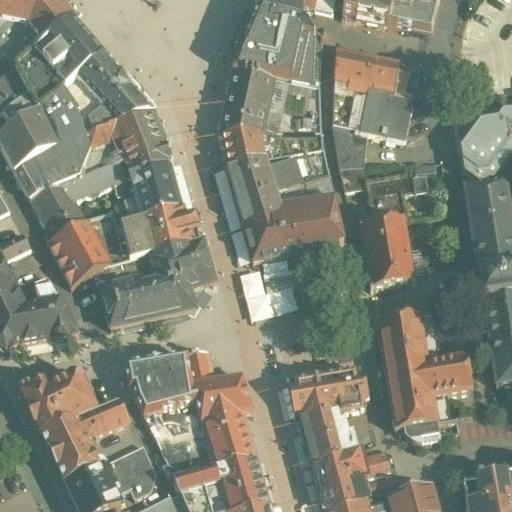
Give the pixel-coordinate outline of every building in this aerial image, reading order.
[(53,0),(0,0),(0,24),(5,25),(6,26),(29,30),(44,48),(73,24),(54,0),(53,0)] [(348,0),(265,0),(263,7),(305,17),(332,23),(334,11),(344,13),(344,14),(345,15),(348,0)] [(396,0),(348,0),(345,15),(342,25),(355,27),(356,25),(388,32),(389,29),(396,0)] [(396,0),(389,29),(431,38),(440,0),(396,0)] [(511,0),(484,0),(468,24),(459,52),(467,90),(487,86),(490,100),(507,97),(507,98),(511,97),(511,0)] [(305,17),(263,7),(262,7),(260,6),(254,21),(256,22),(242,55),(238,53),(233,65),(237,67),(232,79),(233,79),(275,87),(297,91),(319,96),(321,54),(326,35),(302,30),(305,17)] [(102,59),(73,24),(44,48),(41,50),(52,64),(66,80),(74,89),(77,87),(105,62),(102,59)] [(6,26),(0,30),(0,48),(15,36),(6,26)] [(29,30),(6,26),(15,36),(0,48),(0,56),(14,73),(31,59),(41,50),(44,48),(29,30)] [(179,80),(195,86),(212,41),(196,35),(179,80)] [(41,50),(31,59),(42,72),(52,64),(41,50)] [(399,68),(336,56),(334,85),(348,88),(346,95),(367,99),(368,100),(370,93),(393,98),(399,68)] [(154,119),(105,62),(77,87),(105,115),(90,127),(96,139),(114,133),(154,119)] [(420,73),(399,68),(393,98),(391,105),(412,109),(420,73)] [(16,75),(0,86),(0,120),(29,100),(16,75)] [(275,87),(233,79),(232,79),(219,141),(264,141),(271,106),(275,87)] [(66,80),(34,104),(31,110),(37,119),(39,117),(74,89),(66,80)] [(367,99),(346,95),(348,88),(334,85),(333,117),(355,122),(352,135),(359,137),(367,99)] [(74,89),(39,117),(53,144),(68,131),(75,138),(79,147),(96,140),(96,139),(90,127),(105,115),(77,87),(74,89)] [(297,91),(275,87),(271,106),(293,111),(297,91)] [(393,98),(370,93),(368,100),(367,99),(359,137),(359,138),(367,140),(405,148),(412,109),(391,105),(393,98)] [(490,100),(479,102),(481,115),(510,110),(507,98),(507,97),(490,100)] [(27,106),(0,125),(0,143),(37,119),(31,110),(27,106)] [(497,126),(481,129),(476,135),(461,157),(464,181),(480,192),(480,194),(488,193),(488,188),(494,187),(511,164),(511,163),(511,116),(502,118),(497,126)] [(37,119),(0,143),(0,152),(15,181),(59,155),(53,144),(39,117),(37,119)] [(355,122),(333,117),(332,131),(352,135),(355,122)] [(154,119),(114,133),(96,139),(96,140),(79,147),(59,155),(15,181),(30,208),(66,193),(119,171),(126,189),(172,171),(172,170),(169,155),(166,147),(165,147),(155,120),(154,119)] [(320,120),(276,121),(277,141),(321,141),(320,120)] [(352,135),(332,131),(340,175),(363,174),(367,140),(359,138),(359,137),(352,135)] [(264,141),(219,141),(219,142),(227,175),(266,168),(307,161),(323,158),(321,141),(277,141),(264,141)] [(323,158),(307,161),(313,189),(329,184),(323,158)] [(307,161),(266,168),(276,200),(313,189),(307,161)] [(266,168),(227,175),(253,270),(339,256),(338,250),(344,249),(334,206),(280,214),(276,200),(266,168)] [(119,171),(66,193),(74,209),(114,193),(126,189),(119,171)] [(126,189),(114,193),(124,232),(184,215),(172,171),(126,189)] [(363,174),(340,175),(345,199),(366,195),(365,188),(367,187),(363,174)] [(367,187),(365,188),(366,195),(373,231),(404,226),(406,225),(403,202),(416,200),(412,180),(367,187)] [(480,194),(464,197),(480,295),(496,394),(511,391),(511,230),(506,190),(488,193),(480,194)] [(66,193),(30,208),(52,247),(86,229),(74,209),(66,193)] [(0,199),(0,222),(10,217),(0,199)] [(124,232),(117,234),(110,222),(86,229),(52,247),(46,250),(71,295),(97,281),(110,274),(111,275),(193,252),(190,240),(192,240),(198,238),(199,235),(199,233),(200,231),(198,229),(197,227),(194,225),(189,227),(187,227),(184,215),(124,232)] [(10,217),(0,222),(0,235),(15,227),(10,217)] [(373,231),(360,233),(371,297),(414,289),(404,226),(373,231)] [(22,240),(0,251),(0,254),(3,262),(0,263),(0,267),(1,269),(4,268),(31,255),(22,240)] [(193,252),(111,275),(110,274),(97,281),(111,336),(196,317),(190,297),(205,294),(193,252)] [(1,269),(0,269),(0,344),(25,312),(4,268),(1,269)] [(47,285),(36,291),(38,310),(59,306),(47,285)] [(25,312),(0,344),(0,352),(7,356),(77,343),(78,339),(60,305),(59,306),(38,310),(25,312)] [(420,323),(376,330),(394,438),(451,429),(447,402),(473,398),(467,363),(442,367),(438,343),(424,346),(420,323)] [(242,384),(214,387),(208,358),(184,362),(184,364),(194,411),(144,424),(156,447),(244,423),(252,421),(242,384)] [(161,367),(147,369),(147,370),(137,371),(136,371),(136,372),(125,374),(127,385),(126,385),(127,386),(129,398),(133,397),(136,409),(144,424),(194,411),(184,364),(173,365),(172,365),(171,365),(171,366),(161,367)] [(360,378),(323,384),(323,383),(306,386),(307,387),(287,390),(296,427),(298,427),(337,420),(366,415),(360,378)] [(69,384),(60,388),(59,385),(46,391),(44,388),(32,394),(30,390),(19,396),(21,401),(22,403),(38,435),(38,436),(38,437),(39,437),(41,442),(77,427),(98,418),(84,388),(69,384)] [(98,418),(77,427),(86,445),(95,441),(96,443),(130,429),(119,410),(98,418)] [(337,420),(298,427),(310,471),(358,458),(352,440),(347,442),(343,428),(340,429),(337,420)] [(244,423),(156,447),(174,487),(257,465),(244,423)] [(77,427),(41,442),(40,442),(64,491),(65,490),(100,474),(100,473),(86,445),(77,427)] [(143,453),(101,472),(117,504),(130,497),(135,506),(151,498),(157,482),(143,453)] [(358,458),(310,471),(320,511),(363,511),(366,511),(402,501),(410,499),(407,487),(393,480),(386,458),(385,457),(365,463),(364,457),(358,458)] [(257,465),(214,477),(225,511),(266,511),(270,511),(257,465)] [(100,474),(65,490),(75,511),(120,511),(117,504),(101,472),(100,473),(100,474)] [(225,511),(214,477),(174,487),(180,502),(184,511),(225,511)] [(511,511),(511,483),(507,484),(507,483),(476,488),(476,489),(463,492),(466,510),(465,510),(465,511),(511,511)] [(410,499),(402,501),(404,511),(435,511),(431,494),(410,499)] [(184,511),(180,502),(169,505),(154,511),(184,511)]
